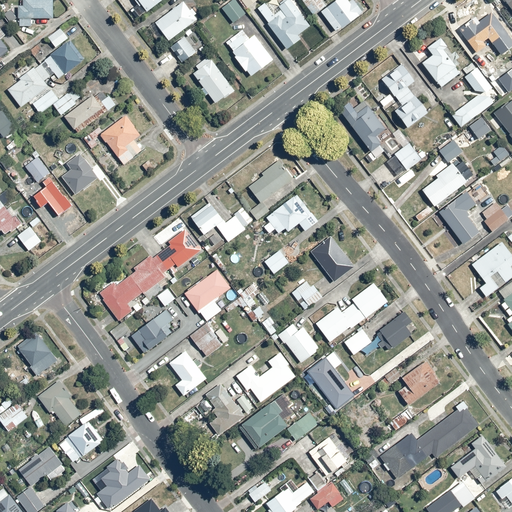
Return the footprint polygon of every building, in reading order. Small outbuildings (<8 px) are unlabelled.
[(17,6),(17,19),(19,19),(19,26),(31,26),(31,19),(52,18),(52,0),(21,0),(21,6),(17,6)] [(161,0),(136,0),(146,12),(161,0)] [(245,14),(234,0),(232,0),(222,8),(233,23),(245,14)] [(309,26),(289,0),(285,0),(271,11),(264,2),(257,8),(269,24),(268,26),(286,50),(300,39),(297,35),(309,26)] [(302,0),(314,16),(320,11),(335,32),(362,13),(352,0),(349,3),(346,0),(335,0),(326,7),(320,0),(302,0)] [(511,0),(503,0),(511,12),(511,0)] [(192,9),(190,11),(182,1),(154,23),(168,41),(196,19),(193,15),(196,13),(192,9)] [(508,35),(492,12),(474,25),(471,20),(459,29),(476,53),(486,46),(483,42),(488,38),(493,46),(508,35)] [(20,80),(7,90),(21,107),(47,87),(43,81),(54,73),(59,79),(64,75),(84,59),(69,40),(60,29),(48,37),(57,49),(49,56),(41,62),(19,79),(20,80)] [(249,39),(242,30),(225,42),(233,53),(232,54),(249,77),(271,60),(253,36),(249,39)] [(176,43),(180,48),(174,53),(182,63),(190,57),(196,52),(184,37),(176,43)] [(446,47),(440,38),(427,48),(432,56),(422,64),(440,88),(460,73),(442,50),(446,47)] [(498,72),(482,53),(472,61),(488,80),(498,72)] [(196,67),(198,70),(193,74),(214,103),(232,90),(212,62),(208,58),(196,67)] [(414,81),(400,64),(381,80),(401,105),(393,112),(407,128),(427,112),(407,87),(414,81)] [(511,80),(498,90),(502,96),(511,88),(511,80)] [(52,104),(58,99),(51,90),(32,104),(39,114),(52,104)] [(95,97),(93,94),(92,95),(77,106),(67,93),(58,99),(52,104),(61,116),(63,115),(77,133),(115,104),(108,96),(106,98),(102,92),(95,97)] [(511,99),(488,116),(496,128),(501,124),(511,139),(511,99)] [(476,114),(467,102),(451,115),(461,127),(476,114)] [(385,128),(369,106),(358,114),(354,109),(344,116),(370,152),(380,144),(374,136),(385,128)] [(0,133),(4,139),(6,137),(6,138),(15,133),(14,131),(16,130),(1,110),(0,110),(0,133)] [(139,135),(124,116),(103,133),(98,127),(83,139),(91,149),(104,140),(123,165),(141,151),(133,140),(139,135)] [(490,130),(481,118),(469,127),(478,139),(490,130)] [(406,143),(394,154),(406,169),(419,159),(406,143)] [(503,145),(493,152),(496,157),(490,161),(493,165),(509,153),(503,145)] [(62,161),(52,147),(41,155),(51,169),(62,161)] [(98,178),(79,153),(67,162),(72,169),(61,177),(75,195),(98,178)] [(15,164),(8,154),(0,159),(0,161),(6,170),(15,164)] [(47,175),(49,173),(37,157),(25,166),(37,182),(40,180),(46,187),(33,198),(41,208),(47,202),(58,216),(72,205),(47,175)] [(291,178),(278,162),(248,187),(261,203),(291,178)] [(434,206),(448,196),(450,198),(455,194),(454,191),(466,182),(452,163),(439,173),(436,175),(438,178),(421,190),(434,206)] [(466,192),(438,213),(462,245),(478,232),(464,213),(474,205),(489,194),(480,183),(467,194),(466,192)] [(0,230),(4,235),(9,231),(11,234),(22,225),(14,214),(12,216),(3,205),(11,199),(5,191),(1,195),(0,193),(0,230)] [(317,221),(296,194),(265,218),(269,222),(263,227),(269,233),(275,229),(278,233),(285,228),(287,232),(298,223),(304,231),(317,221)] [(501,209),(495,201),(481,211),(486,218),(483,221),(492,232),(509,219),(511,216),(511,212),(506,205),(501,209)] [(224,222),(209,202),(189,217),(204,237),(217,227),(228,242),(254,222),(243,208),(224,222)] [(41,241),(29,226),(17,236),(28,251),(41,241)] [(118,321),(134,309),(135,311),(149,301),(148,299),(144,294),(166,277),(164,274),(174,266),(176,269),(201,250),(184,228),(162,245),(165,248),(154,256),(153,254),(134,268),(135,271),(116,286),(113,283),(98,294),(118,321)] [(352,267),(329,237),(310,252),(333,282),(352,267)] [(511,264),(511,255),(501,241),(470,265),(485,283),(479,288),(485,297),(511,276),(511,269),(510,266),(511,264)] [(288,262),(279,250),(264,262),(273,274),(288,262)] [(197,312),(199,314),(201,313),(206,321),(221,310),(213,300),(229,288),(216,270),(184,294),(197,312)] [(310,287),(306,281),(291,293),(305,310),(322,297),(313,285),(310,287)] [(511,281),(498,291),(503,299),(499,302),(509,317),(505,320),(511,331),(511,281)] [(350,330),(365,318),(387,301),(373,283),(351,300),(354,304),(342,313),(337,307),(315,324),(329,342),(349,328),(350,330)] [(175,299),(168,288),(157,296),(164,307),(175,299)] [(170,335),(173,333),(167,326),(174,320),(166,309),(130,336),(135,343),(144,355),(170,335)] [(411,335),(406,328),(412,323),(404,312),(396,318),(379,331),(392,349),(411,335)] [(274,323),(268,315),(260,321),(271,335),(276,331),(271,325),(274,323)] [(299,330),(293,322),(278,334),(301,363),(319,348),(302,328),(299,330)] [(214,334),(205,323),(189,336),(206,357),(222,344),(214,334)] [(371,342),(361,328),(343,342),(353,355),(361,349),(365,355),(378,346),(374,340),(371,342)] [(58,360),(37,332),(17,348),(37,375),(58,360)] [(205,379),(184,352),(169,363),(182,380),(175,386),(183,396),(205,379)] [(288,364),(279,352),(268,361),(272,367),(259,377),(250,365),(236,376),(246,390),(249,388),(260,402),(295,376),(287,365),(288,364)] [(353,395),(332,369),(339,364),(331,353),(324,358),(307,372),(336,408),(353,395)] [(440,382),(425,361),(401,379),(406,385),(397,392),(408,406),(440,382)] [(384,387),(389,383),(389,384),(400,376),(394,368),(387,374),(384,377),(379,381),(384,387)] [(70,395),(59,381),(38,397),(51,414),(53,412),(64,426),(80,414),(67,397),(70,395)] [(237,406),(230,398),(229,399),(218,385),(205,395),(215,408),(212,411),(217,417),(209,424),(218,436),(244,416),(246,414),(245,413),(253,408),(243,395),(236,400),(239,404),(237,406)] [(287,426),(282,420),(291,413),(287,407),(289,405),(281,395),(240,426),(258,448),(287,426)] [(0,413),(1,414),(16,402),(15,401),(11,396),(0,405),(0,413)] [(461,400),(454,406),(457,410),(416,441),(411,434),(380,457),(396,480),(432,453),(436,458),(478,426),(480,425),(461,400)] [(16,402),(1,414),(0,414),(0,421),(8,431),(27,417),(16,402)] [(414,416),(408,408),(389,421),(395,429),(414,416)] [(318,424),(309,412),(286,429),(295,441),(318,424)] [(102,441),(88,421),(58,443),(73,463),(102,441)] [(463,485),(436,505),(440,511),(445,511),(450,509),(452,511),(467,501),(468,502),(480,494),(479,492),(485,487),(483,484),(505,467),(482,435),(472,443),(475,448),(450,467),(458,478),(463,485)] [(347,461),(328,437),(308,452),(326,476),(331,473),(347,461)] [(31,487),(62,464),(48,446),(17,470),(30,486),(16,496),(27,511),(34,511),(44,505),(31,487)] [(130,471),(118,456),(103,466),(107,471),(98,477),(104,485),(93,493),(106,511),(149,480),(138,465),(130,471)] [(326,484),(317,471),(308,478),(317,491),(326,484)] [(511,506),(511,477),(495,490),(501,499),(509,509),(511,506)] [(272,489),(267,483),(266,483),(265,481),(257,488),(255,485),(246,492),(255,503),(272,489)] [(343,499),(331,482),(309,498),(317,510),(328,502),(332,507),(343,499)] [(287,485),(274,496),(265,504),(271,511),(288,511),(313,493),(307,485),(301,490),(303,493),(299,496),(295,491),(293,493),(287,485)] [(0,511),(21,511),(8,494),(0,500),(0,511)] [(159,511),(151,500),(136,511),(167,511),(165,509),(159,511)] [(89,511),(88,510),(86,511),(74,511),(66,502),(55,511),(56,511),(89,511)]
